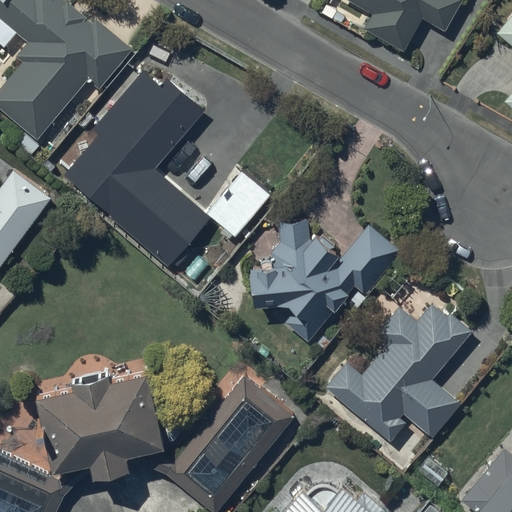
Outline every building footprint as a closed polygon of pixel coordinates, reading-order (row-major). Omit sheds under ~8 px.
[(0,89),(0,106),(38,139),(88,79),(100,88),(134,48),(98,19),(93,24),(64,0),(0,0),(0,16),(30,41),(17,57),(23,62),(0,89)] [(463,0),(348,0),(373,14),(365,28),(405,51),(424,18),(446,30),(463,0)] [(511,108),(511,16),(498,33),(511,44),(511,93),(504,102),(511,108)] [(201,232),(214,217),(156,167),(206,111),(168,78),(162,85),(145,70),(94,128),(100,134),(64,174),(170,267),(173,264),(198,286),(227,254),(201,232)] [(0,267),(52,198),(15,170),(0,189),(0,267)] [(208,212),(214,217),(235,236),(271,195),(244,171),(208,212)] [(263,259),(263,269),(255,270),(256,308),(290,306),(280,319),(310,344),(355,288),(367,297),(406,250),(369,221),(342,254),(317,234),(315,237),(309,237),(309,221),(280,221),(281,242),(272,259),(263,259)] [(434,379),(473,330),(451,312),(448,316),(432,303),(417,321),(399,307),(378,333),(389,342),(363,375),(348,362),(327,387),(391,439),(410,416),(434,436),(462,402),(434,379)] [(76,392),(38,399),(43,425),(39,426),(42,442),(47,441),(54,475),(0,448),(0,511),(56,511),(65,494),(92,467),(93,467),(95,478),(103,477),(106,491),(128,487),(126,474),(131,473),(129,464),(130,464),(131,464),(132,464),(134,464),(135,464),(136,464),(137,464),(138,464),(139,464),(140,464),(141,464),(142,464),(144,464),(145,465),(146,465),(147,465),(148,465),(149,466),(150,466),(151,466),(152,467),(153,467),(154,467),(155,468),(156,468),(157,469),(158,469),(159,470),(160,470),(161,471),(162,471),(163,472),(164,473),(165,473),(166,474),(214,511),(216,511),(295,413),(245,374),(176,461),(156,452),(166,450),(164,440),(169,439),(164,413),(159,414),(152,377),(113,384),(111,376),(75,383),(76,392)] [(511,511),(511,454),(504,448),(462,500),(477,511),(511,511)] [(385,511),(365,495),(360,501),(343,487),(326,507),(304,488),(284,511),(385,511)]
